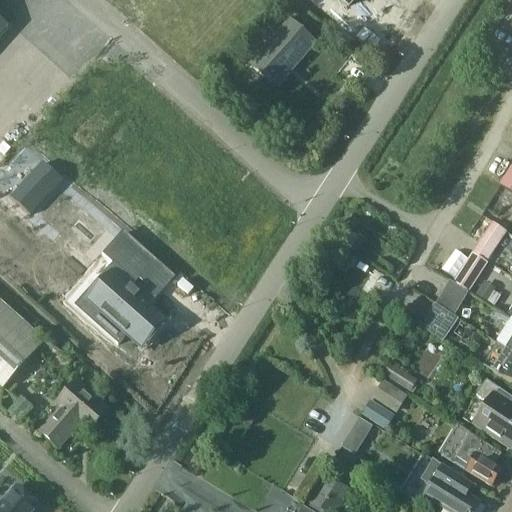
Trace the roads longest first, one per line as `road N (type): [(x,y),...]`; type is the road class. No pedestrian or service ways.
road 1 (unclassified): [(129,511),(458,0)]
road 2 (track): [(86,0),(324,209)]
road 3 (track): [(340,183),(428,228),(475,169),(511,95)]
